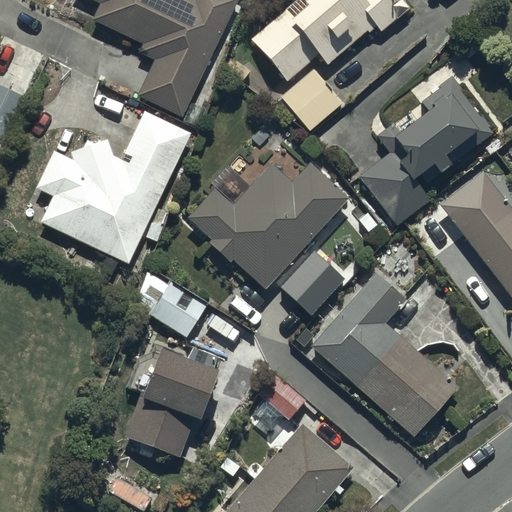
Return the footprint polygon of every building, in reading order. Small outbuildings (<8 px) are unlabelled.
[(188,107),(237,1),(235,0),(88,0),(100,5),(92,22),(142,46),(139,53),(155,60),(138,99),(196,126),(202,114),(188,107)] [(297,0),(251,40),(289,83),(318,57),(328,69),(376,26),(383,34),(407,13),(395,0),(297,0)] [(314,70),(281,97),(310,133),(343,106),(314,70)] [(495,133),(453,77),(375,136),(389,155),(358,178),(397,231),(433,204),(422,189),(439,177),(441,179),(454,169),(451,165),(495,133)] [(0,141),(8,145),(29,102),(0,87),(0,141)] [(157,210),(189,138),(191,135),(143,114),(141,117),(122,161),(113,157),(109,143),(96,147),(88,141),(84,149),(67,156),(54,150),(36,191),(52,198),(39,226),(131,267),(143,239),(158,246),(171,217),(157,210)] [(217,191),(190,220),(211,241),(208,244),(228,264),(231,261),(266,294),(276,283),(312,318),(348,281),(311,246),(351,204),(311,165),(293,185),(274,166),(234,207),(217,191)] [(511,208),(483,172),(440,205),(511,297),(511,208)] [(170,283),(169,286),(148,272),(137,300),(144,305),(154,312),(152,316),(186,338),(207,308),(170,283)] [(375,275),(311,347),(414,438),(458,389),(386,326),(407,303),(375,275)] [(188,364),(160,354),(144,398),(142,397),(126,440),(180,459),(193,423),(201,425),(220,374),(213,372),(217,359),(193,351),(188,364)] [(278,375),(260,396),(289,421),(307,401),(278,375)] [(353,470),(301,427),(229,511),(319,511),(334,494),(339,498),(345,492),(339,487),(353,470)]
